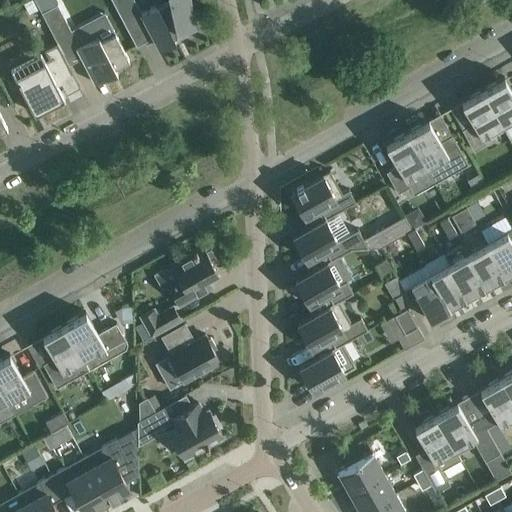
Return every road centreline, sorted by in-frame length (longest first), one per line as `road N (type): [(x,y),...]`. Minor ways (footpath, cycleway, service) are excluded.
road 1 (residential): [(511,38),(252,183)]
road 2 (residential): [(0,327),(252,183)]
road 3 (residential): [(272,450),(511,316)]
road 4 (residential): [(252,183),(262,411),(272,450)]
road 5 (residential): [(236,51),(0,171)]
road 6 (residential): [(236,51),(252,183)]
road 7 (residential): [(272,450),(168,511)]
